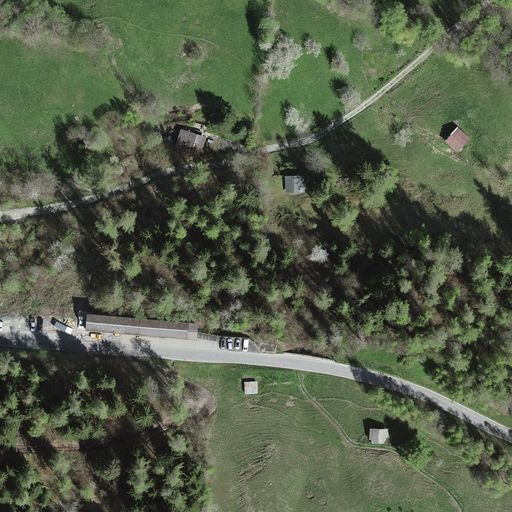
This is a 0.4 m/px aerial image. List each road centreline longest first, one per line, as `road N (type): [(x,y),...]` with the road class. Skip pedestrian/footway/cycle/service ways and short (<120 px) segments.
road 1 (residential): [(0,334),(287,363),(400,384),(511,430)]
road 2 (track): [(189,129),(290,145),(371,105),(494,0)]
road 3 (track): [(0,451),(87,447),(208,410),(204,393),(131,349)]
road 4 (track): [(0,215),(290,145)]
